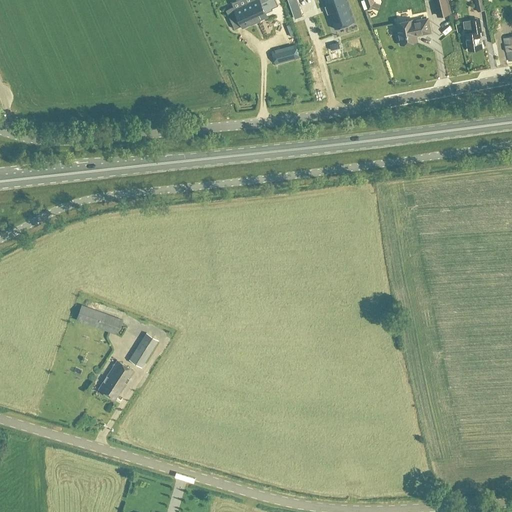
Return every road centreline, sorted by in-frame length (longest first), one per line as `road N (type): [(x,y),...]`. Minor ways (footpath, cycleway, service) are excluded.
road 1 (tertiary): [(0,419),(301,506),(387,511),(511,503)]
road 2 (unclassified): [(0,240),(90,200),(511,145)]
road 3 (unclassified): [(0,130),(74,141),(262,124),(511,78)]
road 4 (primary): [(511,123),(19,179)]
